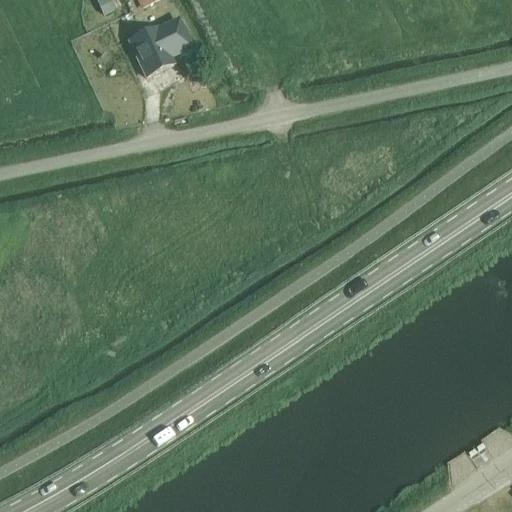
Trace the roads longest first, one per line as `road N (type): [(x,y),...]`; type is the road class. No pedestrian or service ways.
road 1 (secondary): [(28,511),(511,193)]
road 2 (unclassified): [(0,176),(511,67)]
